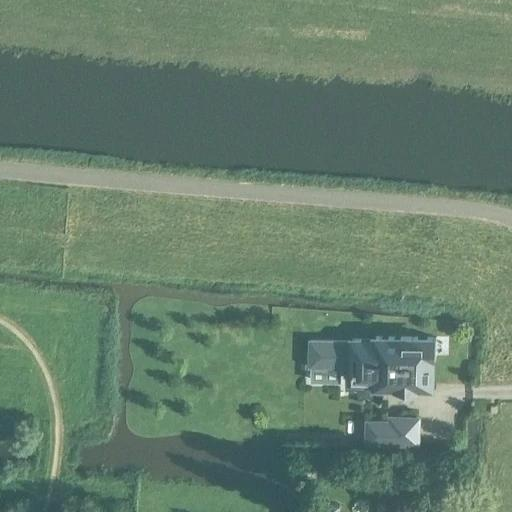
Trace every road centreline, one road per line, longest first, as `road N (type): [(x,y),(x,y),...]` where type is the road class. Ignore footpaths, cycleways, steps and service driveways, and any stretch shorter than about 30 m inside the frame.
road 1 (unclassified): [(511,220),(484,211),(0,169)]
road 2 (unknown): [(41,511),(57,458),(57,417),(37,356),(0,322)]
